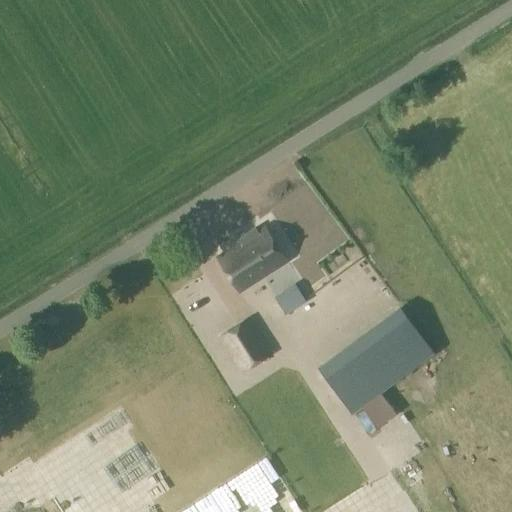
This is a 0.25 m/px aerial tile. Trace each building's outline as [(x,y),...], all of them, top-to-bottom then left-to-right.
[(400,163),(407,173),(416,167),(409,157),(400,163)] [(217,257),(239,291),(285,261),(264,229),(256,233),(254,230),(239,240),(240,242),(217,257)] [(277,301),(286,315),(306,302),(297,288),(277,301)] [(319,366),(352,412),(433,353),(400,307),(319,366)] [(153,311),(0,388),(0,445),(2,448),(25,436),(28,442),(180,364),(153,311)] [(270,356),(247,317),(216,336),(240,375),(270,356)] [(268,365),(206,397),(223,429),(284,397),(268,365)] [(408,385),(417,400),(428,392),(419,378),(408,385)] [(196,383),(134,413),(162,473),(225,443),(196,383)] [(142,509),(143,511),(321,511),(354,493),(327,447),(306,412),(142,509)]
